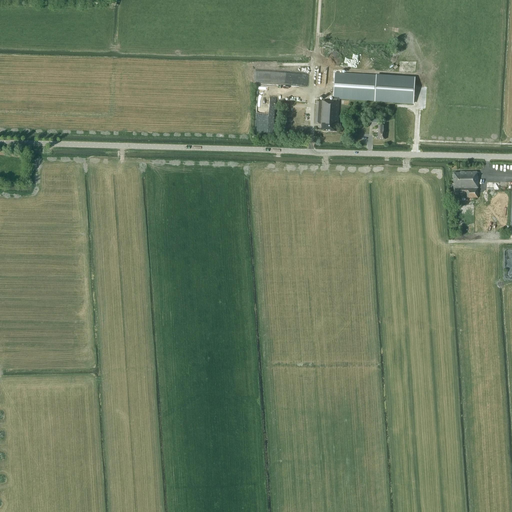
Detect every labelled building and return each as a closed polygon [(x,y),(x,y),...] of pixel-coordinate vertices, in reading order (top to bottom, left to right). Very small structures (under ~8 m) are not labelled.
[(328,58),(328,59),(328,61),(328,62),(329,63),(330,64),(332,65),(333,66),(335,66),(336,66),(337,65),(339,65),(340,64),(341,62),(342,61),(342,59),(342,58),(342,57),(341,55),(341,54),(340,54),(339,53),(338,52),(336,52),(335,52),(334,52),(333,52),(332,52),(331,53),(330,54),(329,55),(328,56),(328,57),(328,58)] [(413,104),(415,78),(376,75),(376,76),(335,73),(333,101),(328,100),(328,101),(316,100),(315,123),(321,124),(320,127),(321,127),(321,131),(336,132),(336,125),(338,125),(339,99),(375,101),(413,104)] [(385,126),(378,126),(378,135),(377,135),(377,138),(378,139),(378,140),(385,140),(385,126)] [(466,198),(478,198),(478,184),(478,177),(477,177),(477,172),(460,172),(460,173),(453,173),(453,184),(453,193),(466,193),(466,198)] [(491,197),(491,198),(491,199),(491,201),(491,202),(492,205),(493,206),(494,207),(495,208),(496,208),(498,209),(499,209),(501,209),(502,209),(503,209),(505,208),(506,207),(507,206),(508,205),(509,202),(509,201),(509,199),(509,198),(509,197),(508,195),(507,194),(506,193),(505,192),(504,192),(502,191),(501,191),(499,191),(498,191),(497,191),(495,192),(494,193),(493,194),(492,195),(491,197)]
